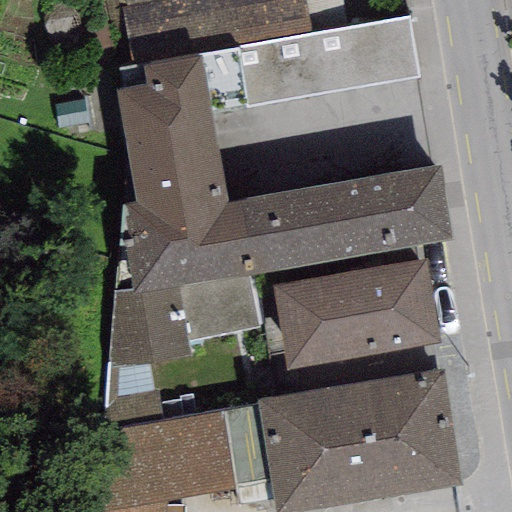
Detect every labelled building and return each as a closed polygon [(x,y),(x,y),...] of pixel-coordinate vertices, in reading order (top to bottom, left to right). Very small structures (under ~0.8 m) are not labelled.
[(117,0),(129,68),(139,66),(311,38),(304,0),(117,0)] [(418,83),(408,22),(311,38),(139,66),(145,97),(116,99),(136,211),(123,215),(115,296),(130,295),(134,301),(250,282),(450,250),(440,173),(227,208),(213,117),(418,83)] [(424,268),(273,293),(290,398),(441,373),(424,268)] [(258,331),(250,282),(134,301),(130,295),(115,296),(108,374),(189,361),(187,343),(258,331)] [(290,398),(259,404),(260,410),(273,488),(276,511),(343,511),(461,492),(441,373),(290,398)] [(273,488),(260,410),(100,436),(96,511),(125,511),(167,505),(273,488)]
